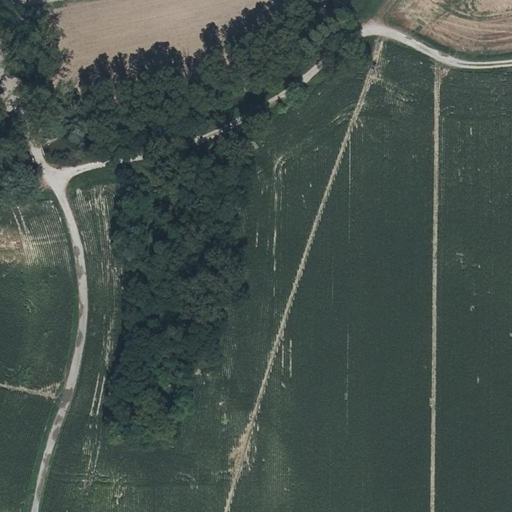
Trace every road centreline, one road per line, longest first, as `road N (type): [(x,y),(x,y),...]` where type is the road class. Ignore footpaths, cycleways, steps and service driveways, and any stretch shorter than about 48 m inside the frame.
road 1 (track): [(50,178),(235,124),(286,94),(359,32),(385,29),(467,66),(511,63)]
road 2 (track): [(0,29),(32,140),(58,196),(77,288),(73,355),(32,511)]
